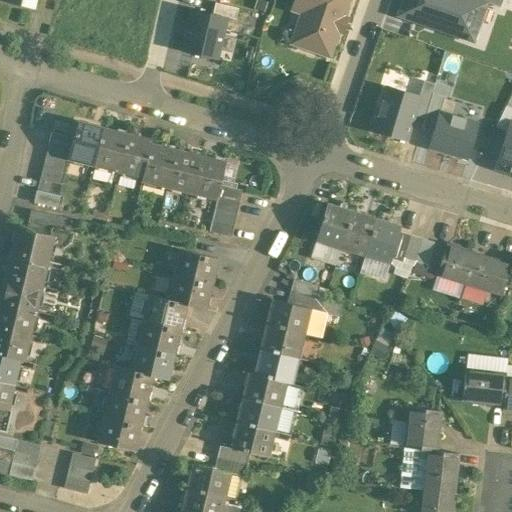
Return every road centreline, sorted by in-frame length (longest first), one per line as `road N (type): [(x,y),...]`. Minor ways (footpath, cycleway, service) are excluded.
road 1 (residential): [(322,153),(133,511)]
road 2 (residential): [(322,153),(511,210)]
road 3 (residential): [(144,100),(322,153)]
road 4 (residential): [(379,0),(322,153)]
road 5 (residential): [(24,65),(144,100)]
road 6 (residential): [(0,183),(24,65)]
